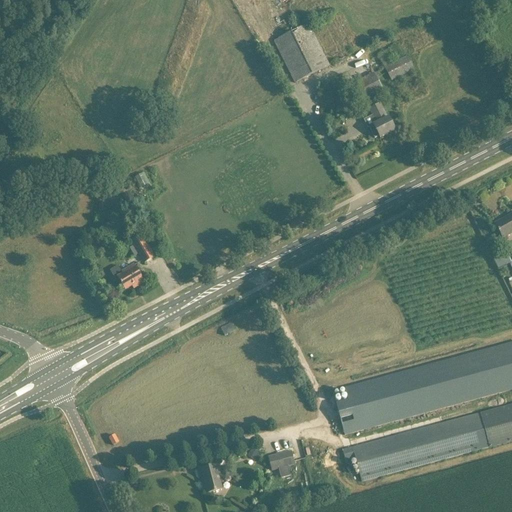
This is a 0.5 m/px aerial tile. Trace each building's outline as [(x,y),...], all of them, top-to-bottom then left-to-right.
[(347,0),(318,0),(305,7),(333,61),(369,43),(347,0)] [(274,38),(292,82),(327,67),(310,24),(274,38)] [(396,26),(388,31),(396,46),(391,49),(395,56),(400,53),(401,54),(409,50),(396,26)] [(391,82),(414,70),(407,56),(384,68),(391,82)] [(374,74),(353,85),(362,102),(383,92),(374,74)] [(372,116),(369,118),(373,126),(369,128),(375,139),(379,137),(380,138),(381,138),(395,131),(388,118),(381,104),(369,110),(372,116)] [(134,177),(140,188),(148,183),(142,172),(134,177)] [(12,190),(3,181),(0,184),(0,193),(3,197),(12,190)] [(498,231),(498,232),(499,232),(503,238),(511,233),(511,215),(495,224),(498,230),(498,231)] [(154,258),(141,235),(130,241),(144,264),(154,258)] [(134,256),(138,254),(133,246),(129,248),(134,256)] [(144,282),(143,279),(134,265),(122,273),(118,266),(110,271),(115,279),(117,278),(125,290),(132,286),(133,289),(144,282)] [(222,335),(234,331),(231,323),(219,327),(222,335)] [(511,343),(345,389),(348,401),(336,404),(345,436),(439,410),(511,390),(511,343)] [(345,461),(355,458),(362,482),(511,441),(511,405),(343,452),(345,461)] [(109,438),(114,446),(118,443),(114,435),(109,438)] [(247,457),(254,461),(259,454),(251,449),(247,457)] [(292,452),(268,458),(272,471),(278,469),(281,479),(291,476),(288,466),(295,465),(294,462),(292,452)] [(221,476),(221,475),(219,465),(199,470),(201,479),(202,478),(206,494),(222,490),(218,476),(221,476)]
